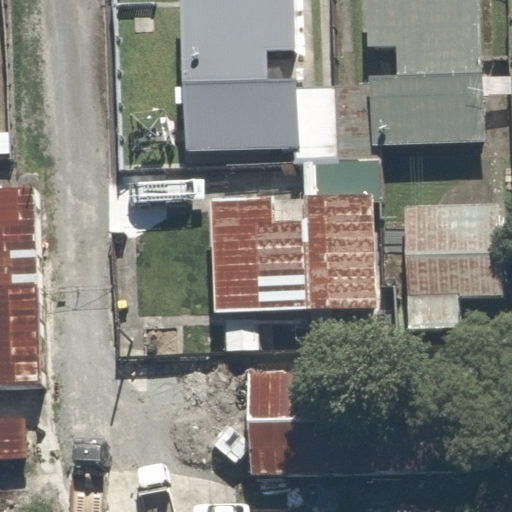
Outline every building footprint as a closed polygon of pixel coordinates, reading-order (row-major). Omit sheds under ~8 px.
[(288,76),(260,76),(260,48),(289,48),(289,0),(174,0),(172,148),(332,150),(333,88),(288,87),(288,76)] [(476,140),(473,0),(338,0),(338,9),(358,9),(359,46),(389,46),(390,77),(355,78),(356,142),(476,140)] [(272,196),(203,198),(205,310),(376,306),(373,158),(330,159),(331,199),(306,200),(307,218),(272,218),(272,196)] [(48,180),(0,177),(0,383),(40,385),(48,180)] [(460,295),(509,293),(505,204),(397,208),(402,320),(461,318),(460,295)] [(398,366),(234,368),(235,480),(399,477),(398,366)] [(0,414),(0,457),(21,457),(19,413),(0,414)]
